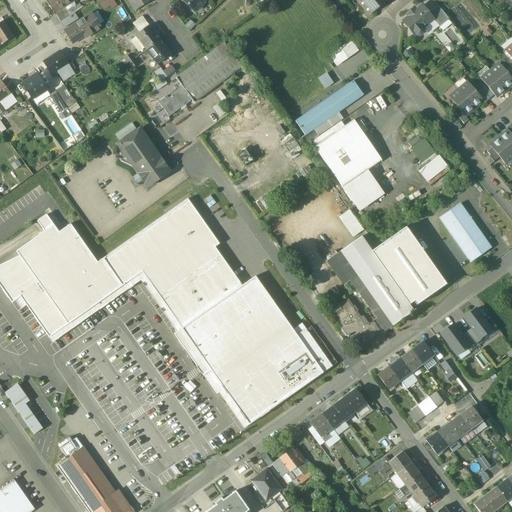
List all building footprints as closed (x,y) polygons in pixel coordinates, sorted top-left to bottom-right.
[(48,0),(46,1),(55,14),(73,2),(76,0),(48,0)] [(96,0),(104,11),(116,4),(113,0),(96,0)] [(151,0),(127,0),(134,11),(152,0),(151,0)] [(182,0),(194,11),(198,7),(199,8),(203,3),(203,2),(204,0),(182,0)] [(358,0),(358,1),(358,2),(368,15),(386,0),(358,0)] [(73,2),(55,14),(57,17),(65,12),(69,9),(75,5),(73,2)] [(75,5),(69,9),(65,12),(69,17),(74,14),(82,8),(80,4),(76,6),(75,5)] [(428,13),(422,5),(416,11),(415,10),(414,10),(408,14),(408,16),(409,16),(403,22),(414,35),(416,34),(418,36),(421,35),(423,33),(424,30),(422,28),(433,19),(428,13)] [(449,19),(437,5),(428,13),(433,19),(439,27),(449,19)] [(65,12),(57,17),(60,23),(69,17),(65,12)] [(69,17),(60,23),(63,28),(78,19),(74,14),(69,17)] [(91,14),(66,31),(74,44),(85,37),(86,39),(99,30),(98,28),(100,27),(91,14)] [(142,17),(133,24),(139,32),(149,25),(142,17)] [(4,20),(0,22),(0,42),(1,45),(14,37),(4,20)] [(139,32),(136,35),(146,49),(160,40),(149,25),(139,32)] [(171,54),(160,40),(146,49),(157,64),(171,54)] [(351,40),(330,56),(337,66),(358,50),(351,40)] [(224,43),(176,78),(181,85),(192,100),(194,102),(242,67),(224,43)] [(60,52),(44,62),(52,75),(68,64),(60,52)] [(130,54),(124,58),(128,63),(134,59),(130,54)] [(134,59),(128,63),(132,68),(137,64),(134,59)] [(511,78),(506,71),(499,63),(490,71),(505,89),(511,83),(511,78)] [(171,66),(163,72),(166,77),(175,70),(171,66)] [(163,72),(161,68),(155,73),(161,81),(166,77),(163,72)] [(505,89),(490,71),(481,79),(486,86),(494,95),(496,97),(505,89)] [(317,77),(323,88),(332,83),(326,72),(317,77)] [(37,74),(22,83),(32,99),(47,89),(37,74)] [(354,80),(330,96),(340,111),(364,95),(354,80)] [(1,81),(0,81),(0,113),(6,110),(0,102),(11,94),(1,81)] [(477,94),(468,82),(458,90),(474,108),(483,100),(477,94)] [(64,85),(56,91),(62,101),(71,95),(64,85)] [(192,100),(181,85),(158,102),(169,117),(192,100)] [(494,95),(486,86),(482,90),(489,99),(494,95)] [(474,108),(458,90),(449,97),(457,107),(465,116),(474,108)] [(482,90),(477,94),(483,100),(485,103),(489,99),(482,90)] [(62,101),(56,91),(50,95),(60,111),(66,106),(62,101)] [(11,94),(0,102),(6,110),(16,102),(11,94)] [(330,96),(295,121),(305,135),(340,111),(330,96)] [(465,116),(457,107),(452,110),(464,124),(468,120),(465,116)] [(51,126),(58,123),(52,113),(46,117),(51,126)] [(354,120),(314,147),(342,187),(367,170),(381,160),(354,120)] [(170,172),(140,129),(118,144),(123,151),(123,155),(128,157),(128,158),(129,163),(133,165),(148,187),(170,172)] [(511,135),(508,130),(499,138),(511,153),(511,135)] [(172,132),(162,138),(167,148),(178,142),(172,132)] [(301,146),(294,136),(292,138),(289,134),(280,141),(291,157),(301,150),(299,147),(301,146)] [(417,172),(424,182),(445,166),(423,137),(409,148),(420,162),(421,161),(425,166),(417,172)] [(511,158),(511,153),(499,138),(490,146),(491,148),(499,157),(505,164),(511,158)] [(499,157),(491,148),(487,152),(495,161),(499,157)] [(252,160),(245,150),(237,156),(244,166),(252,160)] [(494,162),(489,156),(485,159),(490,165),(494,162)] [(315,175),(308,165),(304,168),(311,178),(315,175)] [(367,170),(342,187),(355,205),(380,188),(367,170)] [(307,181),(300,171),(296,174),(303,184),(307,181)] [(298,186),(291,177),(287,179),(294,189),(298,186)] [(290,192),(283,182),(279,185),(286,195),(290,192)] [(415,185),(410,187),(419,207),(427,203),(423,196),(421,197),(415,185)] [(282,198),(275,188),(271,191),(278,201),(282,198)] [(274,203),(267,194),(263,196),(270,206),(274,203)] [(19,256),(0,265),(0,286),(12,303),(15,300),(20,297),(26,305),(49,338),(142,272),(161,299),(222,257),(215,247),(219,244),(188,199),(97,262),(70,224),(59,232),(46,215),(37,221),(44,231),(16,251),(19,256)] [(266,209),(259,199),(255,202),(262,212),(266,209)] [(459,203),(439,218),(470,263),(491,248),(459,203)] [(364,230),(349,209),(339,217),(353,237),(364,230)] [(406,227),(371,251),(378,261),(409,305),(414,302),(417,305),(447,285),(406,227)] [(361,236),(333,256),(350,281),(358,276),(378,261),(371,251),(361,236)] [(222,257),(161,299),(181,328),(242,285),(222,257)] [(409,305),(378,261),(358,276),(367,288),(375,300),(393,325),(413,311),(409,305)] [(293,330),(255,276),(242,285),(181,328),(181,329),(210,371),(249,425),(332,366),(306,329),(297,335),(293,330)] [(367,288),(358,276),(350,281),(359,293),(367,288)] [(367,288),(359,293),(368,306),(375,300),(367,288)] [(26,305),(20,297),(15,300),(21,309),(26,305)] [(366,324),(357,311),(358,310),(354,306),(353,306),(348,299),(339,305),(342,308),(334,314),(348,335),(347,335),(352,342),(353,340),(359,349),(370,341),(369,339),(371,337),(365,328),(370,325),(369,324),(368,322),(366,324)] [(393,325),(375,300),(368,306),(377,318),(374,320),(381,331),(382,333),(393,325)] [(492,330),(476,309),(464,318),(472,328),(480,339),(492,330)] [(374,320),(369,324),(370,325),(365,328),(371,337),(381,331),(374,320)] [(302,323),(293,330),(297,335),(306,329),(302,323)] [(466,348),(469,345),(462,335),(453,324),(440,334),(456,355),(466,348)] [(467,332),(477,346),(482,342),(480,339),(472,328),(467,332)] [(210,371),(181,329),(173,334),(203,376),(210,371)] [(466,348),(469,352),(477,346),(467,332),(462,335),(469,345),(466,348)] [(423,341),(412,350),(422,364),(433,355),(423,341)] [(412,350),(400,358),(411,372),(422,364),(412,350)] [(400,358),(389,366),(400,380),(405,387),(416,379),(411,372),(400,358)] [(389,366),(378,375),(388,389),(400,380),(389,366)] [(249,425),(210,371),(203,376),(216,395),(219,393),(244,428),(239,422),(244,419),(248,425),(249,425)] [(17,384),(5,393),(34,434),(43,428),(25,404),(29,401),(17,384)] [(356,389),(345,398),(355,411),(366,403),(356,389)] [(443,402),(436,392),(429,397),(436,407),(443,402)] [(436,407),(429,397),(424,401),(431,411),(436,407)] [(345,398),(334,406),(344,420),(355,411),(345,398)] [(431,411),(424,401),(419,406),(426,415),(431,411)] [(476,403),(472,407),(478,415),(483,412),(476,403)] [(57,405),(53,408),(58,415),(62,412),(57,405)] [(334,406),(322,414),(333,428),(344,420),(334,406)] [(425,416),(418,406),(413,410),(420,419),(425,416)] [(471,406),(460,415),(470,429),(482,420),(478,415),(472,407),(471,406)] [(420,419),(413,410),(408,413),(415,423),(420,419)] [(322,414),(311,423),(321,437),(333,428),(322,414)] [(470,429),(460,415),(449,423),(459,437),(464,444),(475,436),(470,429)] [(244,419),(239,422),(244,428),(248,425),(244,419)] [(449,423),(438,432),(448,445),(459,437),(449,423)] [(438,432),(426,440),(437,454),(448,445),(438,432)] [(127,511),(77,438),(61,449),(64,453),(60,457),(62,460),(56,464),(89,511),(127,511)] [(292,449),(280,458),(290,471),(302,462),(292,449)] [(403,451),(389,462),(390,463),(397,473),(411,463),(403,451)] [(482,456),(477,460),(484,470),(490,466),(482,456)] [(379,471),(390,463),(389,462),(385,457),(375,465),(379,471)] [(280,458),(273,464),(283,476),(290,471),(280,458)] [(411,463),(397,473),(406,484),(419,474),(411,463)] [(311,466),(295,477),(302,486),(306,483),(304,481),(316,473),(311,466)] [(266,469),(250,481),(251,483),(265,502),(271,498),(282,489),(266,469)] [(477,474),(482,482),(488,479),(484,470),(477,474)] [(419,474),(406,484),(407,487),(414,496),(428,485),(419,474)] [(511,484),(507,478),(496,487),(507,501),(511,496),(511,484)] [(14,480),(0,489),(0,511),(30,511),(35,509),(14,480)] [(428,485),(414,496),(422,507),(436,497),(428,485)] [(402,502),(410,497),(402,486),(395,491),(402,502)] [(496,487),(485,495),(495,509),(507,501),(496,487)] [(282,511),(292,505),(282,489),(271,498),(281,511),(282,511)] [(216,505),(206,511),(250,511),(235,491),(223,500),(221,498),(214,503),(216,505)] [(485,495),(474,504),(479,511),(491,511),(495,509),(485,495)]
